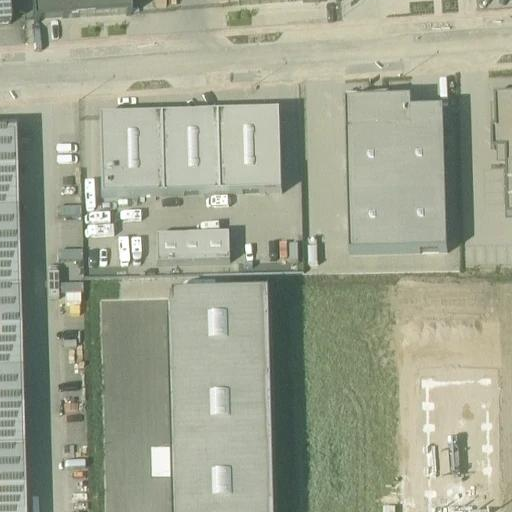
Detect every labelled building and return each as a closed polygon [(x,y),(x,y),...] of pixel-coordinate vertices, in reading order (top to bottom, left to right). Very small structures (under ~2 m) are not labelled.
[(0,0),(0,28),(10,28),(7,0),(0,0)] [(128,0),(31,0),(34,25),(130,18),(128,0)] [(324,0),(237,0),(238,10),(325,4),(324,0)] [(507,219),(511,219),(511,98),(493,99),(494,151),(505,150),(507,219)] [(347,107),(350,258),(445,256),(442,115),(411,116),(411,105),(347,107)] [(282,197),(280,117),(219,118),(222,198),(282,197)] [(222,198),(219,118),(159,120),(161,200),(222,198)] [(161,200),(159,120),(98,121),(100,202),(161,200)] [(24,511),(14,134),(0,133),(0,511),(24,511)] [(30,143),(29,133),(20,133),(21,143),(30,143)] [(230,266),(230,238),(155,240),(156,268),(230,266)] [(276,511),(270,297),(168,300),(173,511),(276,511)] [(391,511),(388,364),(327,366),(330,511),(391,511)] [(491,511),(489,384),(428,386),(430,511),(491,511)]
